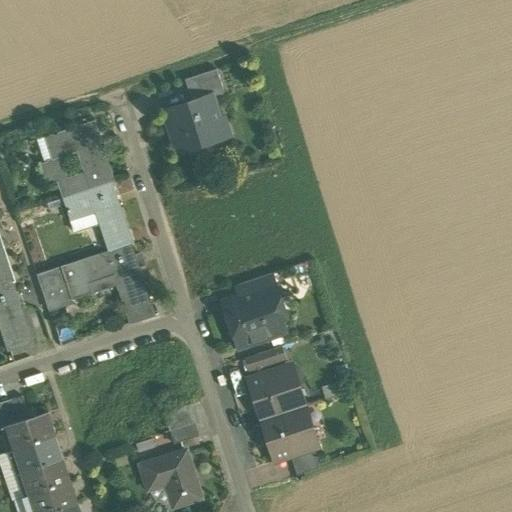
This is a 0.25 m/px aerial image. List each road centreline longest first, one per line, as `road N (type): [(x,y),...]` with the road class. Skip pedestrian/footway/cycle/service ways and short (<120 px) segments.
road 1 (track): [(0,130),(398,0)]
road 2 (residential): [(187,318),(114,93)]
road 3 (residential): [(249,511),(187,318)]
road 4 (residential): [(187,318),(0,379)]
